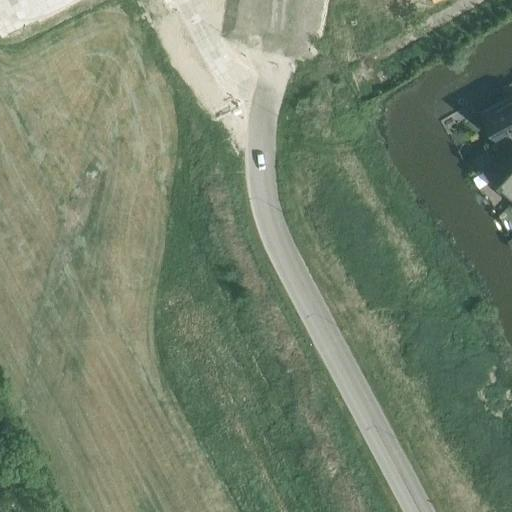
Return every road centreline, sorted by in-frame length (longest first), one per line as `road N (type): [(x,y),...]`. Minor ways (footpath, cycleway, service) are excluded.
road 1 (tertiary): [(260,145),(277,240),(418,511)]
road 2 (tertiary): [(260,145),(252,114),(184,0)]
road 3 (tertiary): [(294,0),(260,145)]
